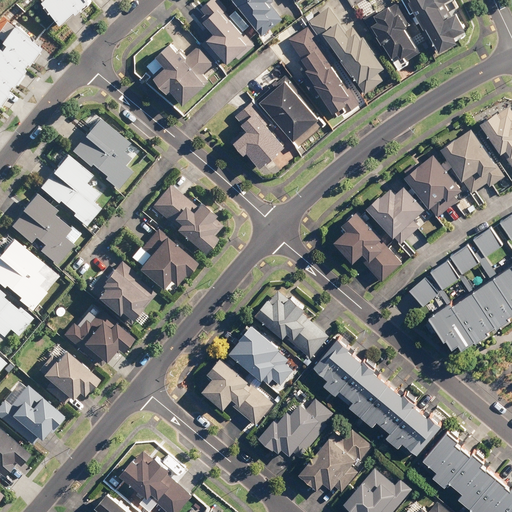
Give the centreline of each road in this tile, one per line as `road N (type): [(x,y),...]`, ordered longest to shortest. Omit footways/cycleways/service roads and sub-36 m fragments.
road 1 (residential): [(272,227),(427,103),(511,57)]
road 2 (residential): [(142,385),(272,227)]
road 3 (residential): [(142,385),(288,511)]
road 4 (residential): [(364,311),(511,435)]
road 5 (residential): [(511,191),(424,251),(364,311)]
road 6 (residential): [(35,511),(142,385)]
road 7 (residential): [(0,167),(87,63)]
road 8 (residential): [(273,48),(181,141)]
road 9 (residential): [(181,141),(272,227)]
road 10 (residential): [(272,227),(364,311)]
road 11 (residential): [(87,63),(181,141)]
